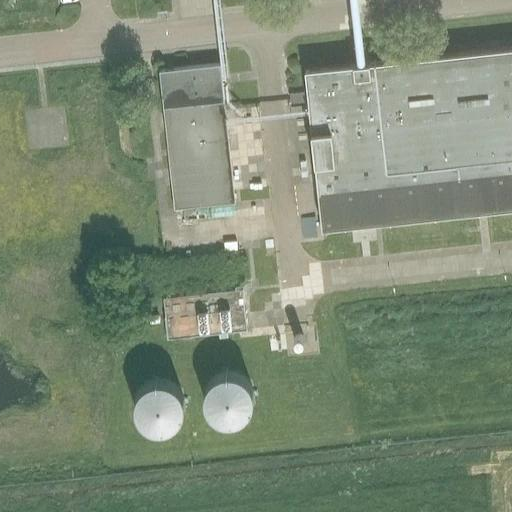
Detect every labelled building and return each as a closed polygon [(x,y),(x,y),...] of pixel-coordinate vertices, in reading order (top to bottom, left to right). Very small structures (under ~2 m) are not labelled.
[(511,44),(311,61),(325,222),(511,206),(511,44)] [(178,206),(239,202),(229,61),(168,66),(178,206)] [(171,333),(249,329),(247,289),(169,292),(171,333)] [(222,415),(265,415),(266,373),(223,372),(222,415)] [(156,373),(143,414),(187,428),(200,388),(156,373)]
